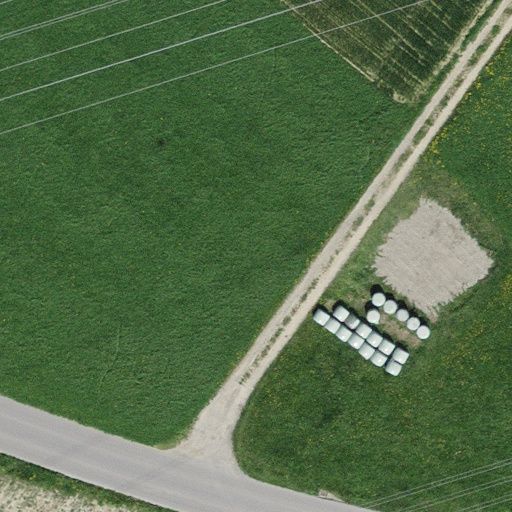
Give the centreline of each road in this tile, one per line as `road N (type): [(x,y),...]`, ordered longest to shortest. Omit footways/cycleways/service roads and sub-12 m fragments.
road 1 (track): [(181,484),(237,381),(510,0)]
road 2 (tertiary): [(0,418),(181,484),(290,511)]
